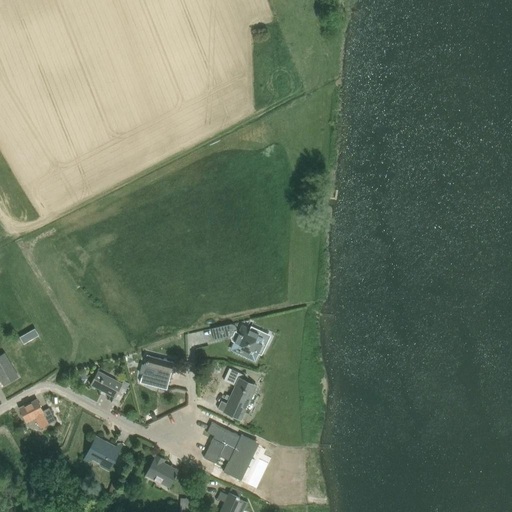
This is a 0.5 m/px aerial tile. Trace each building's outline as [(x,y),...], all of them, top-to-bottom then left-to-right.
[(231,324),(230,324),(212,328),(212,329),(214,328),(217,339),(215,339),(215,340),(233,336),(235,342),(231,349),(255,360),(258,353),(261,354),(271,335),(251,326),(250,328),(242,324),(238,332),(236,331),(236,330),(236,329),(236,328),(236,327),(236,326),(235,326),(234,325),(234,324),(233,324),(232,324),(231,324)] [(35,329),(21,337),(24,342),(38,334),(35,329)] [(0,376),(4,385),(18,377),(6,354),(0,357),(0,376)] [(140,382),(167,389),(175,362),(147,355),(144,366),(157,369),(155,376),(143,373),(140,382)] [(241,373),(230,368),(224,380),(236,385),(228,403),(222,401),(218,408),(242,419),(257,386),(238,378),(241,373)] [(98,371),(91,384),(104,391),(104,390),(108,392),(107,393),(115,397),(112,402),(118,406),(125,391),(119,388),(122,383),(98,371)] [(79,384),(85,384),(88,378),(85,373),(79,374),(76,379),(79,384)] [(38,399),(20,408),(26,422),(36,417),(42,428),(56,421),(50,408),(44,411),(38,399)] [(256,446),(258,441),(242,434),(241,436),(212,422),(208,432),(219,437),(218,440),(214,438),(205,457),(217,463),(227,468),(225,471),(237,476),(240,478),(250,458),(251,459),(257,446),(256,446)] [(110,469),(120,449),(107,442),(108,441),(107,441),(107,442),(97,437),(87,456),(110,469)] [(146,475),(170,487),(178,472),(165,466),(166,464),(164,462),(166,459),(157,454),(146,475)] [(119,482),(113,480),(110,491),(116,493),(119,482)] [(243,511),(248,501),(241,498),(241,496),(229,492),(228,494),(221,491),(218,498),(226,502),(223,507),(222,507),(219,511),(243,511)] [(105,500),(112,503),(115,496),(108,493),(105,500)] [(189,511),(191,503),(191,498),(182,498),(180,511),(189,511)]
